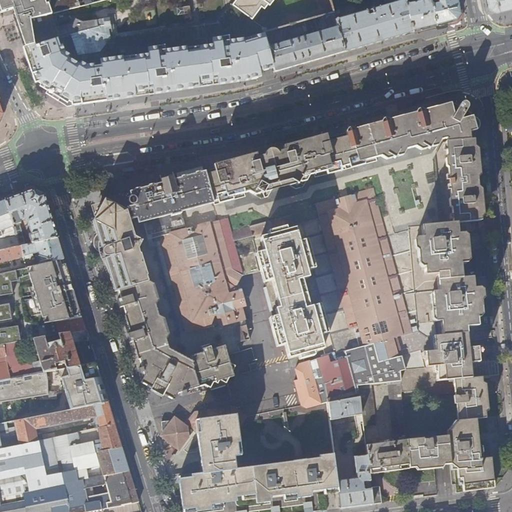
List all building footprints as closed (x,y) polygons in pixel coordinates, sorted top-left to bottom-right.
[(0,0),(0,13),(13,9),(14,14),(13,15),(24,48),(34,45),(30,20),(80,7),(77,0),(0,0)] [(249,80),(262,76),(261,72),(274,69),(264,33),(262,28),(252,20),(262,8),(265,10),(269,5),(271,7),(275,0),(237,0),(233,6),(219,24),(198,27),(112,40),(110,38),(106,35),(104,26),(111,25),(110,18),(83,22),(75,19),(68,35),(68,36),(35,47),(34,45),(24,48),(26,55),(36,84),(38,82),(48,89),(51,85),(63,92),(60,96),(71,103),(71,106),(104,101),(189,89),(207,86),(208,86),(232,83),(249,80)] [(338,0),(330,0),(333,9),(340,8),(338,0)] [(427,30),(436,27),(431,3),(431,0),(410,5),(409,2),(407,3),(413,33),(427,30)] [(457,0),(438,0),(439,5),(435,6),(434,2),(431,3),(436,27),(457,22),(460,15),(457,0)] [(511,7),(511,0),(487,0),(489,7),(496,12),(511,7)] [(407,35),(413,33),(407,3),(406,1),(336,21),(338,29),(344,53),(407,35)] [(177,8),(178,15),(190,14),(189,6),(177,8)] [(301,66),(344,53),(338,29),(330,31),(327,19),(323,17),(304,22),(308,37),(289,43),(287,37),(280,39),(278,30),(264,33),(274,69),(275,73),(301,66)] [(258,370),(252,349),(240,352),(237,344),(250,340),(236,288),(239,282),(242,277),(247,276),(263,271),(266,282),(263,283),(265,289),(264,289),(270,312),(276,311),(276,314),(277,318),(273,319),(280,347),(285,345),(289,359),(299,356),(300,360),(315,356),(314,353),(324,350),(326,357),(334,390),(326,393),(327,403),(359,396),(358,387),(371,385),(388,383),(401,382),(402,392),(441,387),(440,380),(438,380),(436,365),(476,362),(475,347),(469,347),(468,339),(466,340),(465,333),(467,333),(467,326),(478,325),(477,317),(479,317),(479,310),(481,307),(481,301),(484,298),(483,290),(480,288),(474,288),(473,277),(462,278),(461,264),(466,263),(463,234),(458,234),(457,223),(481,221),(473,140),(470,140),(470,132),(475,131),(470,113),(471,113),(471,111),(460,104),(205,172),(168,182),(158,185),(106,199),(93,221),(99,240),(101,247),(103,246),(103,247),(102,250),(103,255),(106,257),(107,258),(104,259),(114,291),(118,290),(121,299),(117,300),(128,335),(140,378),(143,377),(145,383),(152,386),(149,391),(159,395),(162,397),(164,392),(171,395),(201,387),(204,386),(210,390),(226,385),(228,382),(229,379),(258,370)] [(156,176),(158,185),(168,182),(167,176),(203,166),(203,163),(156,176)] [(167,176),(168,182),(205,172),(203,166),(167,176)] [(22,195),(7,201),(19,246),(27,245),(21,224),(22,223),(22,221),(24,220),(28,222),(29,226),(27,226),(28,230),(30,230),(31,234),(29,235),(32,244),(58,239),(44,196),(34,191),(22,195)] [(0,203),(0,250),(19,246),(7,201),(0,203)] [(27,245),(19,246),(0,250),(0,263),(40,254),(42,264),(64,259),(61,249),(58,239),(32,244),(27,245)] [(42,264),(0,273),(0,292),(1,295),(14,292),(11,280),(18,279),(17,277),(30,275),(32,286),(29,288),(36,309),(40,308),(45,324),(46,324),(48,337),(71,333),(86,330),(83,320),(75,296),(68,273),(64,259),(42,264)] [(11,303),(0,304),(0,320),(13,318),(11,303)] [(18,326),(0,329),(0,345),(9,344),(21,342),(18,326)] [(88,337),(86,330),(71,333),(80,366),(96,363),(90,346),(88,337)] [(0,380),(80,366),(71,333),(48,337),(34,340),(41,362),(36,363),(36,362),(24,364),(20,342),(9,344),(0,345),(0,380)] [(334,390),(326,357),(301,364),(300,364),(296,369),(299,380),(295,381),(302,406),(306,409),(327,403),(326,393),(334,390)] [(454,379),(482,376),(490,375),(488,360),(479,361),(476,362),(436,365),(438,380),(440,380),(454,379)] [(87,383),(88,387),(94,406),(108,403),(102,384),(96,363),(80,366),(0,380),(0,424),(7,423),(14,422),(50,415),(47,403),(41,404),(39,396),(46,395),(78,389),(77,385),(87,383)] [(464,492),(494,487),(491,457),(480,458),(476,418),(486,417),(485,400),(483,386),(482,376),(454,379),(455,396),(454,396),(455,404),(456,404),(458,421),(452,430),(452,433),(447,434),(443,431),(422,433),(423,438),(406,440),(409,468),(418,467),(418,470),(435,469),(435,466),(457,463),(459,478),(462,478),(464,492)] [(409,469),(409,468),(406,440),(402,392),(401,382),(388,383),(393,441),(365,445),(366,455),(369,474),(409,469)] [(358,387),(359,396),(361,414),(362,425),(375,424),(371,385),(358,387)] [(41,404),(47,403),(46,395),(39,396),(41,404)] [(327,403),(330,421),(361,414),(359,396),(327,403)] [(112,415),(108,403),(94,406),(50,415),(14,422),(17,432),(9,433),(7,423),(0,424),(0,448),(19,445),(20,445),(39,441),(36,430),(96,418),(99,429),(115,425),(112,415)] [(298,497),(339,492),(338,480),(334,456),(320,458),(321,461),(237,471),(236,458),(240,457),(237,429),(240,429),(249,416),(237,406),(233,407),(207,411),(200,412),(197,412),(194,415),(187,425),(177,417),(163,436),(181,450),(196,431),(200,434),(204,473),(181,476),(184,511),(185,511),(187,511),(200,509),(224,506),(224,501),(237,499),(236,495),(243,494),(257,492),(257,497),(257,498),(271,497),(271,500),(285,499),(284,495),(298,494),(298,497)] [(119,438),(115,425),(99,429),(39,441),(20,445),(19,445),(0,448),(0,472),(122,448),(119,438)] [(122,448),(0,472),(0,497),(76,482),(129,471),(125,457),(122,448)] [(341,508),(372,503),(370,488),(366,489),(364,489),(363,488),(362,482),(366,481),(369,481),(369,474),(366,455),(354,457),(356,478),(338,480),(339,492),(341,508)] [(89,511),(108,509),(138,503),(139,503),(134,487),(129,471),(76,482),(0,497),(0,511),(89,511)] [(380,503),(381,502),(379,486),(370,487),(370,488),(372,503),(380,503)]
